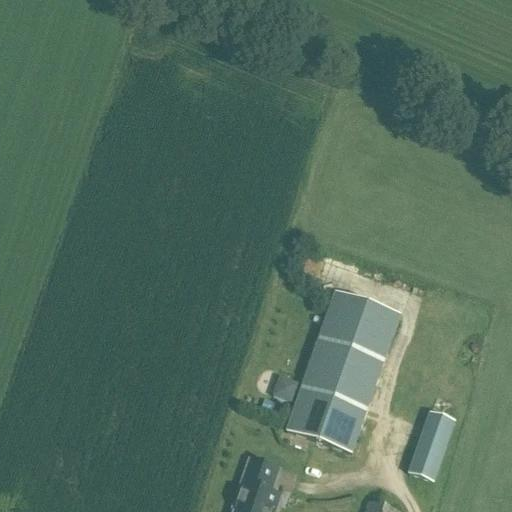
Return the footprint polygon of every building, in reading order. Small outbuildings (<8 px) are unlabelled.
[(400,321),(335,298),(287,436),(351,458),(400,321)] [(418,371),(439,373),(440,360),(420,358),(418,371)] [(442,462),(417,453),(408,478),(433,487),(442,462)] [(310,463),(306,479),(323,483),(327,468),(310,463)] [(275,511),(277,508),(267,505),(278,475),(250,465),(233,511),(275,511)]
